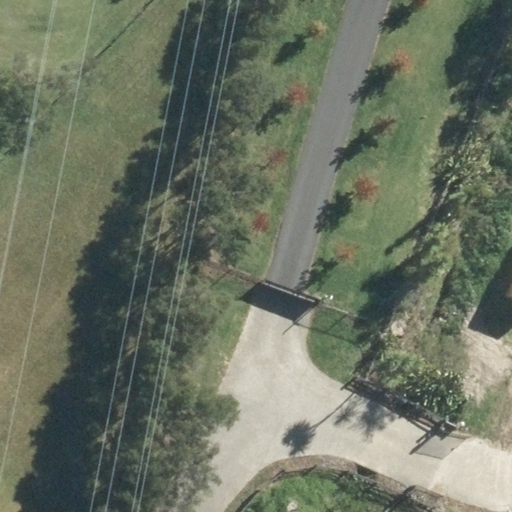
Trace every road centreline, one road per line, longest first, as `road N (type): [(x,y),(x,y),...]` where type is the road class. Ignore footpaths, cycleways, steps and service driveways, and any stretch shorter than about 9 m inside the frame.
road 1 (track): [(163,511),(363,0)]
road 2 (track): [(214,374),(432,483),(511,484)]
